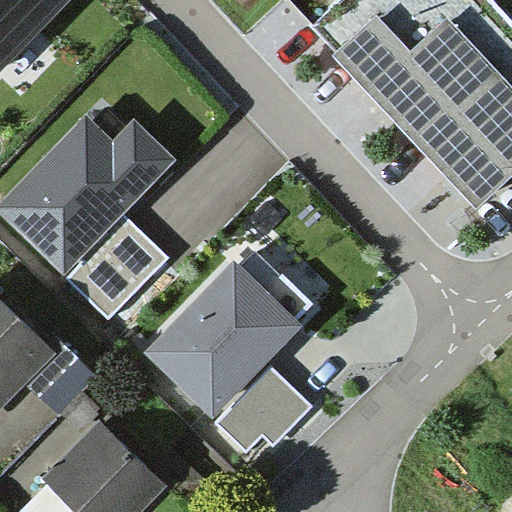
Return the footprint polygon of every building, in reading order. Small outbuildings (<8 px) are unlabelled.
[(0,0),(0,71),(69,0),(0,0)] [(511,20),(493,0),(339,0),(311,26),(336,53),(333,55),(475,209),(511,175),(511,20)] [(176,160),(135,119),(114,140),(87,114),(0,202),(0,213),(64,275),(78,261),(124,213),(176,160)] [(169,257),(124,213),(78,261),(81,264),(67,278),(108,319),(169,257)] [(240,265),(234,260),(144,353),(213,419),(304,326),(297,319),(312,304),(255,249),(240,265)] [(0,296),(0,408),(27,382),(56,352),(51,347),(0,296)] [(59,338),(51,347),(56,352),(27,382),(59,414),(97,375),(59,338)] [(272,366),(216,422),(247,453),(264,436),(273,445),(312,406),(272,366)] [(142,511),(167,487),(100,420),(43,477),(79,511),(142,511)]
